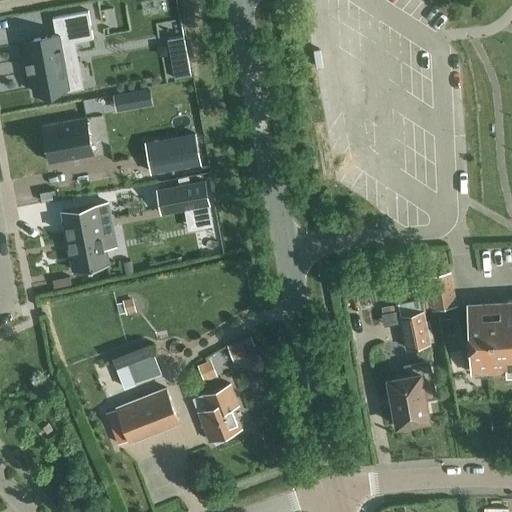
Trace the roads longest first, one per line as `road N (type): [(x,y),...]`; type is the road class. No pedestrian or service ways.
road 1 (tertiary): [(333,495),(236,0)]
road 2 (unclassified): [(333,495),(511,493)]
